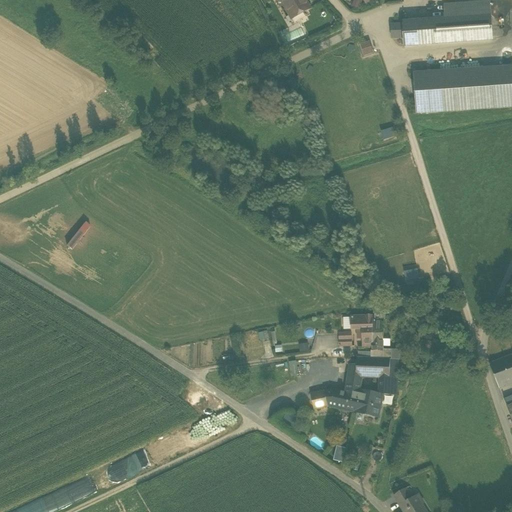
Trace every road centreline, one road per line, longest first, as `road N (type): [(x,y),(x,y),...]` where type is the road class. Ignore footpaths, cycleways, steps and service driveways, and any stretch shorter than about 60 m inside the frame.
road 1 (unclassified): [(0,259),(140,340),(383,511)]
road 2 (track): [(480,353),(385,60),(361,30)]
road 3 (track): [(72,511),(261,422)]
road 4 (unclassified): [(511,264),(480,353),(511,446)]
road 5 (track): [(385,60),(511,41)]
